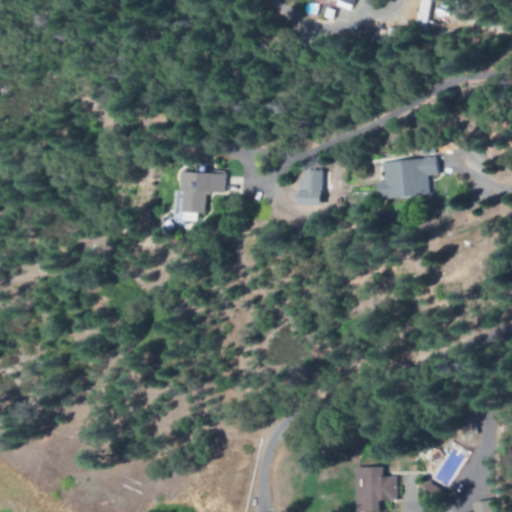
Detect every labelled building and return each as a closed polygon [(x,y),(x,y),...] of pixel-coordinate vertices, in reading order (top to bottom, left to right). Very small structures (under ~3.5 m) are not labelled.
[(432,0),(420,0),(419,11),(413,11),(411,29),(430,31),(432,0)] [(375,163),(378,181),(369,182),(371,201),(424,195),(422,176),(434,174),(432,156),(375,163)] [(315,171),(298,171),(297,178),(292,178),(291,205),(314,205),(315,171)] [(218,194),(218,173),(175,172),(174,212),(199,213),(199,194),(218,194)] [(354,468),(354,488),(364,488),(365,511),(380,511),(379,502),(396,501),(396,477),(382,477),(382,467),(354,468)]
